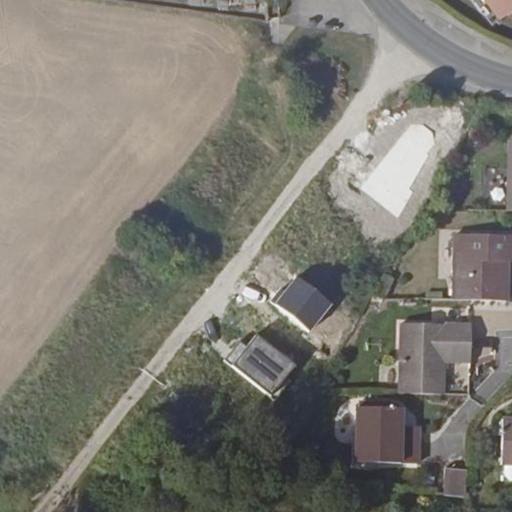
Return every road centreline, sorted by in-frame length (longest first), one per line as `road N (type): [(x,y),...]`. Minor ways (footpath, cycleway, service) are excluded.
road 1 (track): [(414,34),(48,511)]
road 2 (tertiary): [(511,76),(414,34),(381,0)]
